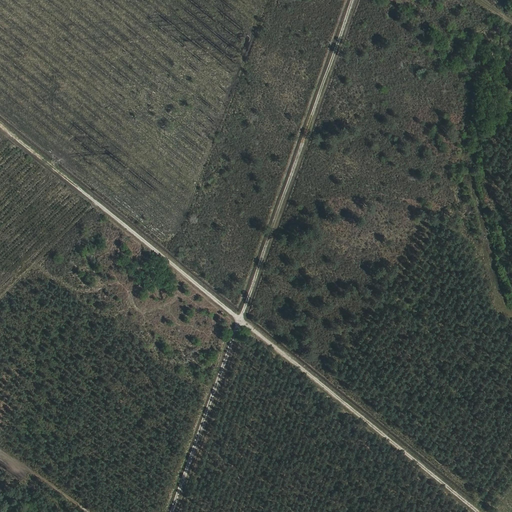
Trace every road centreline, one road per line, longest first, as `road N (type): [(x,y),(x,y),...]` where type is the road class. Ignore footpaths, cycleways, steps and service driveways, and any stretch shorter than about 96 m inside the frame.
road 1 (track): [(0,125),(479,511)]
road 2 (track): [(354,0),(173,511)]
